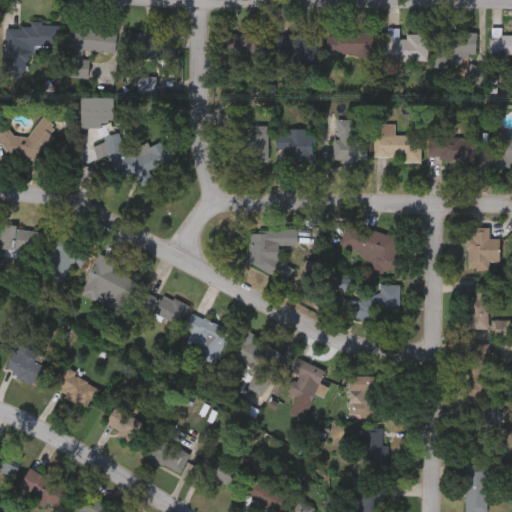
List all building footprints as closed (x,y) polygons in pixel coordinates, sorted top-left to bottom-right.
[(5,26),(20,26),(20,21),(58,21),(58,46),(31,46),(31,65),(5,65),(5,26)] [(116,29),(114,52),(83,49),(82,58),(88,59),(87,77),(64,75),(68,26),(116,29)] [(428,58),(387,58),(387,28),(401,28),(401,33),(428,33),(428,58)] [(175,30),(175,56),(126,56),(126,30),(175,30)] [(329,54),(329,31),(373,31),(373,53),(329,54)] [(476,31),(476,58),(434,58),(434,31),(476,31)] [(258,54),(224,54),(224,32),(258,32),(258,54)] [(315,32),(315,56),(273,56),(273,32),(315,32)] [(511,32),(511,54),(490,54),(490,32),(511,32)] [(154,75),(154,91),(137,91),(137,75),(154,75)] [(80,97),(113,97),(113,120),(101,120),(101,126),(80,126),(80,97)] [(0,125),(27,140),(40,115),(57,124),(35,165),(0,146),(0,125)] [(367,159),(334,159),(335,118),(353,118),(352,135),(367,135),(367,159)] [(373,122),(395,122),(395,134),(421,134),(421,161),(401,161),(401,155),(373,155),(373,122)] [(311,130),(311,159),(283,159),(283,151),(275,151),(275,130),(311,130)] [(511,166),(499,166),(498,131),(511,131),(511,166)] [(93,146),(114,133),(128,155),(112,166),(104,155),(100,157),(93,146)] [(268,161),(234,161),(234,134),(268,134),(268,161)] [(475,137),(475,161),(429,161),(429,137),(475,137)] [(40,230),(36,258),(0,253),(0,220),(15,222),(15,226),(40,230)] [(403,239),(392,274),(368,267),(372,256),(351,250),(359,225),(403,239)] [(489,269),(466,269),(466,237),(471,237),(471,226),(489,226),(489,238),(499,238),(499,260),(489,260),(489,269)] [(82,267),(70,262),(61,280),(39,269),(58,229),(92,246),(82,267)] [(250,231),(298,229),(298,244),(269,245),(269,262),(288,262),(289,273),(251,274),(250,231)] [(118,261),(114,271),(134,279),(122,310),(110,306),(112,303),(82,291),(97,253),(118,261)] [(490,282),(489,328),(467,327),(468,297),(475,297),(476,282),(490,282)] [(400,284),(400,315),(340,315),(340,298),(379,297),(379,284),(400,284)] [(187,306),(177,325),(139,305),(149,286),(187,306)] [(232,329),(217,364),(199,357),(204,345),(182,336),(192,312),(232,329)] [(510,319),(510,338),(491,338),(491,319),(510,319)] [(233,361),(245,336),(281,352),(262,394),(247,387),(254,371),(233,361)] [(469,363),(477,363),(477,342),(490,342),(489,399),(469,399),(469,363)] [(51,361),(40,385),(5,369),(17,345),(51,361)] [(326,371),(309,402),(287,389),(283,397),(272,391),(293,354),(326,371)] [(88,406),(54,387),(65,367),(99,386),(88,406)] [(348,414),(348,375),(373,375),(373,414),(348,414)] [(132,443),(103,424),(115,405),(144,424),(132,443)] [(489,451),(470,451),(470,411),(489,411),(489,451)] [(387,463),(363,463),(363,426),(387,426),(387,463)] [(180,472),(145,455),(154,435),(189,452),(180,472)] [(197,471),(205,453),(238,467),(230,486),(197,471)] [(12,476),(0,470),(0,458),(17,466),(12,476)] [(488,464),(488,511),(465,511),(465,464),(488,464)] [(57,511),(16,490),(29,467),(72,490),(59,511),(57,511)] [(278,511),(244,496),(254,475),(288,491),(278,511)] [(384,511),(354,511),(354,484),(384,484),(384,511)] [(113,509),(111,511),(75,511),(84,495),(113,509)] [(293,511),(311,511),(313,508),(298,501),(293,511)]
